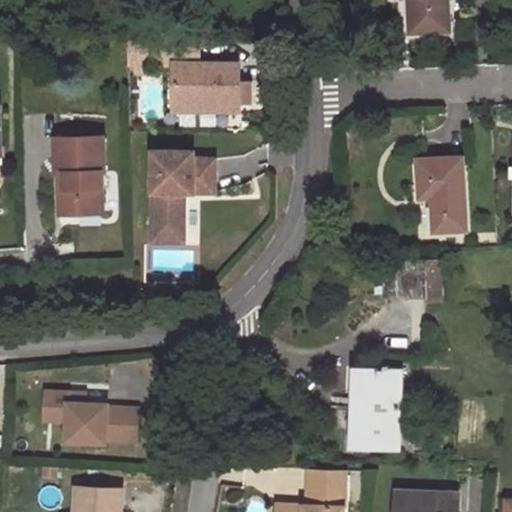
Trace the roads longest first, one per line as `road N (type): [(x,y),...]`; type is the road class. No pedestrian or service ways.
road 1 (residential): [(296,83),(302,218),(228,312)]
road 2 (residential): [(228,312),(131,338),(0,346)]
road 3 (residential): [(511,81),(296,83)]
road 4 (residential): [(228,312),(204,511)]
